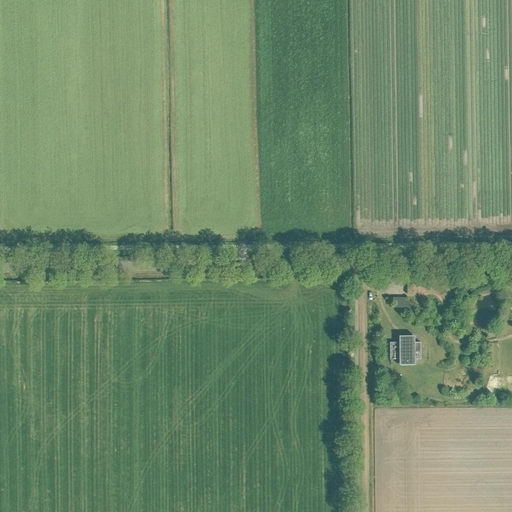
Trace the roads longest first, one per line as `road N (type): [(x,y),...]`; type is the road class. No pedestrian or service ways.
road 1 (tertiary): [(0,268),(511,263)]
road 2 (track): [(362,277),(365,511)]
